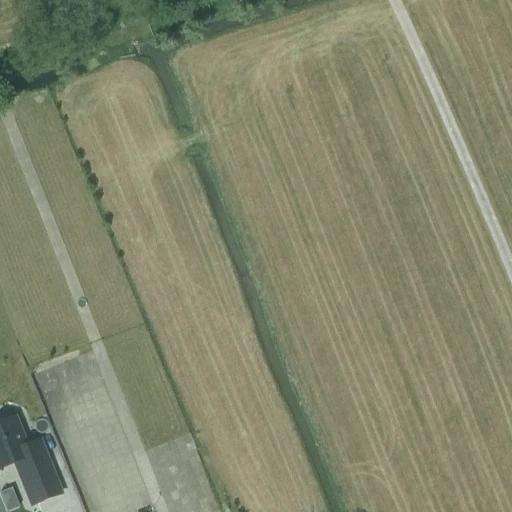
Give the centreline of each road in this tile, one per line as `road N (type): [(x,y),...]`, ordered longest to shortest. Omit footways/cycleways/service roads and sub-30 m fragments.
road 1 (unknown): [(511,273),(396,0)]
road 2 (track): [(220,0),(0,75)]
